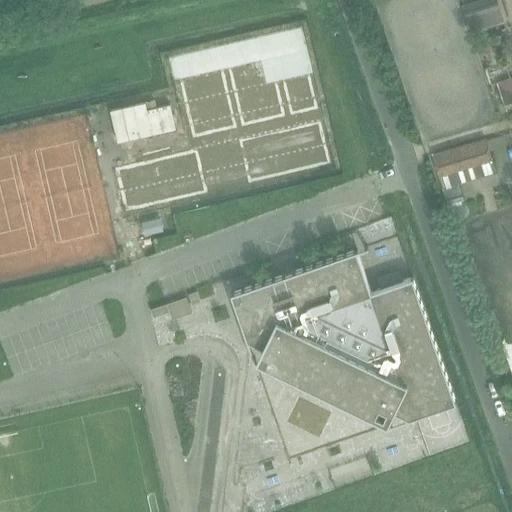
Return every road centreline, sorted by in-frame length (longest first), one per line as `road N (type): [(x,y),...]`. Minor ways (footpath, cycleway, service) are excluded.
road 1 (unclassified): [(511,448),(340,0)]
road 2 (unknown): [(128,276),(399,176),(406,166)]
